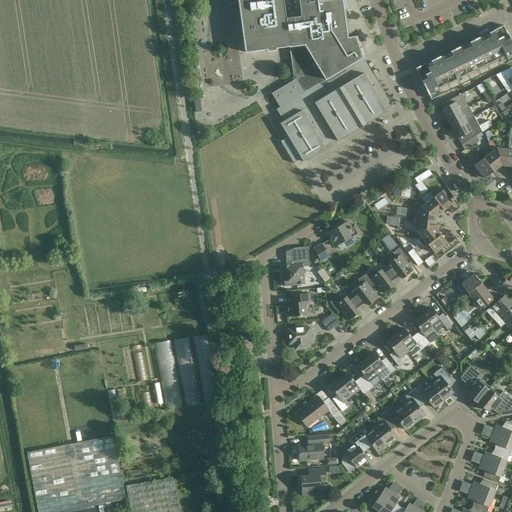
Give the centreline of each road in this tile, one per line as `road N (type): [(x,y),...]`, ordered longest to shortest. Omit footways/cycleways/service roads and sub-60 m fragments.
road 1 (residential): [(272,389),(294,385),(480,242)]
road 2 (tertiary): [(476,203),(418,108),(376,0)]
road 3 (residential): [(272,389),(262,256),(318,224)]
road 4 (track): [(191,161),(0,141)]
road 5 (residential): [(444,505),(470,435),(460,418),(383,467)]
road 6 (residential): [(282,511),(272,389)]
